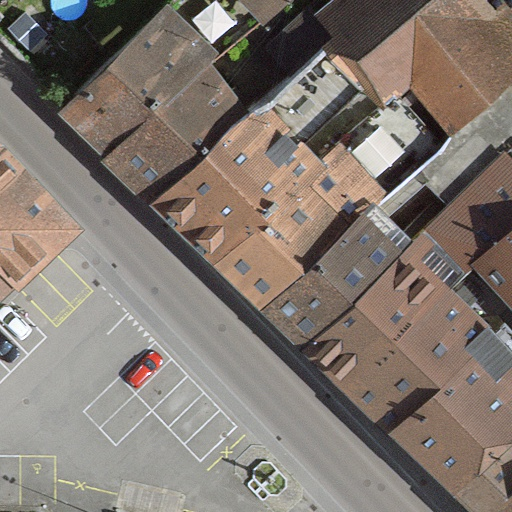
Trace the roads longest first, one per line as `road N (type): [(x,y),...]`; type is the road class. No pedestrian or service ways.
road 1 (secondary): [(148,272),(374,511)]
road 2 (secondary): [(0,118),(148,272)]
road 3 (residential): [(148,272),(0,395)]
